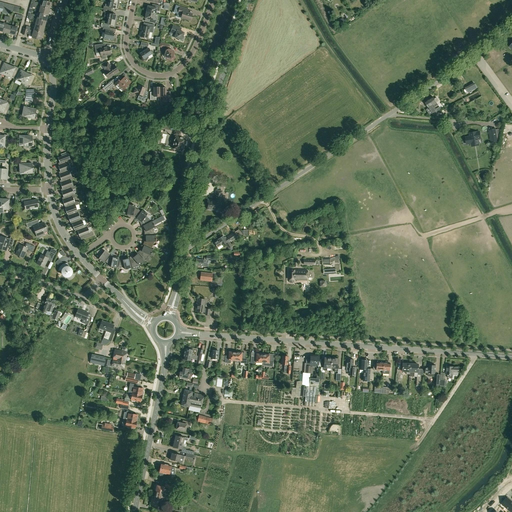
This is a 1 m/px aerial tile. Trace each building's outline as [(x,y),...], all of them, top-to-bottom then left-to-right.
[(42,0),(40,6),(50,9),(51,3),(42,0)] [(119,4),(110,2),(106,1),(105,6),(104,6),(104,9),(110,10),(110,8),(117,9),(117,8),(118,8),(119,4)] [(153,7),(148,6),(147,12),(156,14),(157,11),(159,11),(160,5),(154,4),(153,7)] [(40,6),(39,12),(48,15),(50,9),(40,6)] [(191,21),(193,14),(186,12),(187,9),(180,7),(178,14),(182,15),(182,18),(191,21)] [(108,16),(108,19),(117,21),(118,16),(117,16),(117,15),(111,13),(111,11),(110,10),(104,9),(103,12),(106,13),(106,15),(108,16)] [(39,12),(37,18),(46,21),(48,15),(39,12)] [(150,22),(156,24),(157,18),(155,17),(156,14),(147,12),(146,18),(151,19),(150,22)] [(37,18),(35,25),(44,27),(46,21),(37,18)] [(102,26),(104,27),(108,27),(108,25),(115,26),(115,25),(116,25),(117,21),(108,19),(107,21),(105,21),(104,24),(102,23),(102,26)] [(11,26),(9,34),(15,36),(19,24),(16,23),(15,27),(11,26)] [(145,39),(146,38),(148,38),(150,32),(153,33),(155,25),(148,24),(147,27),(142,26),(141,30),(142,31),(141,37),(142,37),(143,38),(145,39)] [(5,25),(3,32),(9,34),(11,26),(5,25)] [(35,25),(33,31),(43,33),(44,27),(35,25)] [(183,42),(185,37),(183,36),(185,33),(181,31),(182,28),(173,25),(171,33),(176,34),(175,38),(179,39),(178,40),(183,42)] [(115,38),(116,35),(114,35),(115,32),(110,31),(111,28),(108,27),(104,27),(103,32),(105,32),(104,39),(113,41),(114,38),(115,38)] [(24,28),(22,34),(26,35),(26,33),(29,34),(29,32),(32,33),(31,37),(41,40),(43,33),(33,31),(30,30),(26,29),(24,28)] [(149,44),(142,42),(141,45),(142,46),(143,52),(140,54),(144,59),(147,61),(149,58),(149,57),(149,58),(148,57),(152,54),(149,48),(148,49),(148,47),(149,44)] [(175,58),(176,57),(174,56),(175,53),(173,51),(169,49),(170,45),(161,43),(160,47),(165,48),(164,51),(166,52),(165,55),(166,57),(169,58),(171,61),(175,59),(175,58)] [(106,57),(106,55),(111,55),(111,54),(112,53),(111,51),(110,50),(110,47),(103,48),(102,44),(95,45),(96,53),(101,53),(101,56),(102,56),(102,58),(103,59),(106,58),(106,57)] [(0,73),(6,75),(10,65),(6,64),(6,63),(2,61),(0,65),(0,72),(0,73)] [(109,78),(119,71),(114,65),(111,67),(110,65),(108,62),(103,66),(106,70),(104,72),(109,78)] [(12,77),(14,78),(19,68),(14,66),(14,67),(10,65),(6,75),(12,78),(12,77)] [(17,79),(16,80),(22,82),(26,73),(22,71),(23,70),(19,68),(14,78),(17,79)] [(28,84),(31,86),(35,76),(31,74),(31,75),(26,73),(22,82),(27,85),(28,84)] [(123,91),(126,87),(127,88),(128,87),(128,86),(131,83),(125,76),(122,79),(121,78),(116,82),(114,79),(103,88),(106,91),(113,86),(114,88),(117,85),(123,91)] [(468,93),(477,88),(475,83),(465,88),(468,93)] [(138,99),(144,102),(146,98),(147,98),(148,92),(145,91),(146,88),(139,86),(138,89),(135,88),(134,93),(136,94),(139,96),(138,99)] [(154,94),(150,94),(151,100),(157,100),(156,97),(160,97),(160,88),(160,87),(154,87),(154,94)] [(165,102),(171,102),(170,92),(167,92),(166,88),(160,88),(160,97),(163,97),(163,98),(164,99),(164,101),(165,102)] [(434,107),(438,105),(436,102),(439,101),(437,98),(435,100),(433,96),(429,99),(434,107)] [(436,110),(434,107),(429,99),(425,102),(433,115),(437,115),(438,113),(442,110),(440,107),(436,110)] [(2,112),(6,114),(10,104),(8,103),(2,100),(0,105),(0,110),(2,112)] [(23,116),(36,119),(37,114),(36,114),(37,109),(25,107),(23,116)] [(173,124),(165,122),(163,129),(171,131),(173,124)] [(491,144),(498,142),(496,129),(489,130),(491,144)] [(175,131),(174,135),(176,135),(172,148),(182,151),(183,145),(184,138),(179,137),(179,136),(180,136),(181,133),(175,131)] [(466,140),(467,144),(472,143),(472,145),(478,145),(478,142),(478,139),(481,138),(480,132),(470,133),(471,139),(466,140)] [(0,135),(0,146),(4,147),(4,146),(7,146),(8,136),(4,135),(4,136),(0,135)] [(32,136),(20,136),(20,146),(33,146),(33,141),(32,141),(32,136)] [(68,154),(58,158),(60,163),(58,163),(59,166),(69,163),(73,161),(73,160),(71,160),(70,159),(68,154)] [(71,168),(69,163),(59,166),(58,167),(60,171),(59,172),(60,175),(70,172),(76,169),(76,168),(72,169),(71,167),(71,168)] [(34,168),(32,168),(32,164),(20,164),(21,174),(34,173),(34,168)] [(75,179),(74,177),(73,178),(72,176),(71,176),(70,172),(60,175),(59,175),(61,180),(60,181),(61,184),(71,180),(75,179)] [(76,187),(75,186),(74,186),(73,185),(71,180),(61,184),(60,184),(62,189),(61,189),(62,192),(62,193),(72,189),(76,187)] [(77,196),(77,194),(75,195),(74,193),(72,189),(62,193),(62,192),(64,197),(62,198),(63,201),(73,197),(73,198),(77,196)] [(222,192),(216,191),(215,202),(212,201),(212,200),(208,200),(207,205),(208,205),(207,209),(215,210),(216,206),(221,207),(222,202),(221,202),(222,192)] [(26,210),(39,207),(37,199),(31,201),(31,197),(21,199),(22,203),(24,203),(26,210)] [(80,204),(79,202),(78,202),(77,201),(75,202),(73,198),(73,197),(63,201),(65,206),(66,209),(76,205),(76,206),(79,205),(80,204)] [(9,200),(4,199),(3,209),(9,210),(9,209),(11,209),(12,201),(9,201),(9,200)] [(80,209),(79,205),(76,206),(76,205),(66,209),(65,209),(67,214),(68,217),(69,217),(79,213),(79,214),(83,212),(82,210),(80,210),(80,209)] [(133,217),(135,219),(141,211),(138,209),(138,210),(135,208),(135,206),(133,205),(132,205),(129,205),(127,216),(131,216),(132,217),(133,217)] [(149,219),(148,219),(146,216),(148,214),(146,213),(146,212),(145,212),(143,210),(136,219),(139,222),(140,223),(142,226),(150,221),(149,219)] [(86,220),(85,217),(83,218),(83,217),(80,218),(79,214),(79,213),(69,217),(68,217),(70,222),(72,225),(82,221),(83,221),(86,220)] [(35,221),(26,223),(28,228),(33,226),(37,237),(44,234),(44,233),(47,231),(44,223),(36,226),(35,221)] [(84,225),(83,221),(82,221),(72,225),(74,230),(76,233),(78,232),(88,228),(90,227),(89,225),(87,226),(87,225),(84,225)] [(144,232),(145,235),(154,235),(154,231),(153,231),(153,228),(155,227),(154,225),(154,224),(152,221),(142,227),(144,230),(144,231),(144,232)] [(81,240),(93,235),(92,232),(90,232),(88,228),(78,232),(79,237),(80,237),(81,240)] [(223,236),(218,239),(214,242),(217,248),(222,245),(226,243),(230,248),(232,246),(230,242),(236,237),(234,233),(225,239),(223,236)] [(12,245),(14,238),(11,237),(10,239),(1,236),(0,239),(0,249),(6,251),(8,244),(12,245)] [(143,244),(152,248),(153,245),(154,242),(156,242),(156,240),(156,239),(156,236),(145,236),(144,236),(145,240),(145,241),(144,241),(143,244),(143,245),(143,244)] [(16,255),(23,258),(27,250),(32,252),(35,246),(27,243),(25,246),(24,246),(20,245),(16,255)] [(138,252),(144,260),(147,257),(146,257),(149,255),(150,256),(151,254),(152,254),(152,253),(153,250),(143,245),(141,249),(141,250),(140,250),(138,252),(138,253),(138,252)] [(110,254),(107,251),(106,250),(105,247),(104,247),(96,252),(98,254),(100,257),(98,259),(100,260),(100,261),(101,261),(104,263),(110,254)] [(51,262),(54,255),(55,255),(57,251),(51,248),(49,252),(47,251),(45,256),(41,255),(37,264),(44,267),(47,260),(51,262)] [(130,257),(132,266),(135,265),(138,264),(139,266),(141,264),(141,265),(142,264),(144,261),(137,253),(134,255),(133,256),(129,257),(130,257)] [(111,254),(105,262),(108,264),(108,263),(111,265),(111,267),(113,268),(114,268),(117,269),(119,258),(119,257),(115,257),(114,256),(111,254)] [(212,264),(212,261),(216,262),(217,258),(207,256),(206,260),(196,259),(195,265),(207,267),(207,263),(208,263),(212,264)] [(120,258),(118,267),(121,268),(122,267),(125,268),(125,270),(127,269),(127,270),(128,270),(128,269),(131,268),(128,257),(129,257),(128,257),(125,258),(123,258),(120,258)] [(59,271),(62,271),(62,272),(62,273),(62,274),(63,275),(64,276),(65,277),(66,277),(67,277),(68,277),(69,277),(70,276),(71,276),(71,275),(72,275),(72,274),(72,273),(72,272),(72,271),(72,270),(72,269),(71,269),(71,268),(70,268),(70,267),(69,267),(68,267),(68,266),(67,266),(67,264),(68,264),(68,263),(67,263),(66,263),(65,264),(64,264),(63,264),(62,265),(61,266),(60,266),(60,267),(59,268),(59,269),(59,270),(58,270),(58,271),(59,271)] [(290,283),(292,283),(294,282),(294,280),(307,280),(307,270),(289,270),(289,280),(289,282),(290,283)] [(212,281),(213,273),(201,272),(200,280),(212,281)] [(47,311),(52,299),(47,297),(46,300),(45,300),(44,300),(43,300),(43,302),(43,303),(43,304),(45,304),(43,309),(42,312),(46,313),(47,311)] [(206,299),(198,298),(196,311),(204,312),(206,312),(206,315),(209,315),(210,309),(206,309),(206,310),(204,309),(206,299)] [(56,301),(52,299),(47,311),(46,313),(46,314),(50,316),(52,317),(52,319),(57,321),(58,317),(59,318),(61,312),(55,310),(54,313),(52,312),(56,301)] [(38,309),(40,303),(36,302),(32,300),(30,305),(34,307),(38,309)] [(86,318),(88,313),(78,309),(75,316),(83,319),(82,323),(88,325),(90,319),(86,318)] [(114,325),(109,323),(109,324),(102,321),(99,328),(111,333),(114,325)] [(185,348),(184,354),(196,356),(197,349),(193,348),(192,350),(185,348)] [(118,361),(125,362),(127,352),(115,350),(113,360),(118,361)] [(231,359),(235,360),(235,351),(231,351),(231,352),(229,352),(228,356),(226,356),(225,356),(225,363),(230,363),(231,359)] [(235,351),(235,360),(238,360),(239,360),(239,361),(240,363),(247,363),(247,359),(241,358),(242,353),(239,353),(239,351),(235,351)] [(262,362),(263,353),(259,353),(258,354),(256,354),(256,357),(251,356),(250,362),(256,363),(256,365),(262,365),(262,362)] [(267,354),(263,353),(262,362),(262,365),(273,366),(274,354),(269,354),(269,355),(267,355),(267,354)] [(92,354),(90,363),(104,366),(106,357),(92,354)] [(310,357),(310,363),(306,363),(305,373),(310,373),(311,367),(318,367),(318,357),(310,357)] [(324,357),(323,370),(327,370),(327,368),(331,368),(332,358),(324,357)] [(353,359),(352,359),(348,358),(347,359),(346,367),(346,371),(348,371),(348,375),(350,375),(355,375),(356,367),(353,367),(353,359)] [(106,365),(112,367),(117,368),(117,366),(124,368),(125,362),(118,361),(113,360),(113,361),(108,360),(106,365)] [(363,380),(369,381),(370,371),(367,371),(367,369),(367,361),(361,360),(360,368),(364,369),(363,380)] [(373,369),(383,370),(383,361),(379,361),(379,363),(377,362),(377,364),(373,364),(373,369)] [(402,371),(406,371),(406,374),(409,374),(410,374),(410,364),(402,363),(402,371)] [(414,376),(414,372),(417,372),(418,364),(410,364),(410,374),(409,374),(409,376),(414,376)] [(437,374),(437,373),(435,373),(436,365),(435,365),(430,364),(430,365),(429,365),(429,368),(425,368),(424,373),(428,373),(428,376),(434,377),(434,384),(439,385),(440,375),(437,374)] [(459,372),(459,367),(453,367),(447,366),(446,374),(447,374),(447,377),(452,378),(453,372),(459,372)] [(179,377),(187,379),(190,380),(192,370),(188,369),(183,368),(182,372),(180,371),(179,377)] [(130,383),(128,392),(133,393),(142,395),(143,395),(144,392),(143,392),(143,389),(138,388),(138,385),(130,383)] [(301,385),(300,396),(305,396),(305,401),(314,402),(316,387),(301,385)] [(189,407),(192,393),(192,391),(184,390),(181,405),(189,407)] [(124,401),(129,401),(129,399),(132,399),(132,400),(132,401),(135,401),(135,400),(141,402),(142,395),(133,393),(128,392),(127,398),(125,398),(124,401)] [(203,395),(192,393),(189,407),(188,410),(200,412),(201,408),(203,395)] [(128,413),(127,420),(136,422),(137,421),(138,422),(138,418),(137,418),(138,415),(128,413)] [(197,422),(205,423),(205,424),(205,423),(210,425),(212,418),(207,417),(199,415),(197,422)] [(135,428),(136,422),(127,420),(127,423),(123,422),(123,425),(126,426),(128,426),(127,427),(127,428),(130,428),(131,428),(134,429),(134,428),(135,428)] [(185,431),(186,427),(190,428),(191,422),(183,420),(182,423),(178,422),(176,429),(185,431)] [(188,438),(184,437),(174,435),(173,441),(183,443),(184,440),(187,441),(188,438)] [(185,450),(186,447),(182,446),(183,443),(173,441),(172,447),(182,449),(185,450)] [(179,461),(180,457),(184,458),(184,456),(180,455),(171,453),(169,459),(179,461)] [(174,467),(171,467),(171,466),(161,464),(159,472),(160,472),(159,474),(160,475),(162,476),(163,475),(164,473),(170,474),(170,470),(173,471),(174,471),(175,468),(174,468),(174,467)] [(156,490),(155,494),(165,496),(166,489),(164,489),(164,487),(156,485),(155,490),(156,490)] [(160,503),(161,503),(163,503),(166,504),(168,497),(165,496),(155,494),(153,504),(158,505),(158,503),(160,503)] [(511,511),(511,501),(508,497),(502,504),(511,511)]
